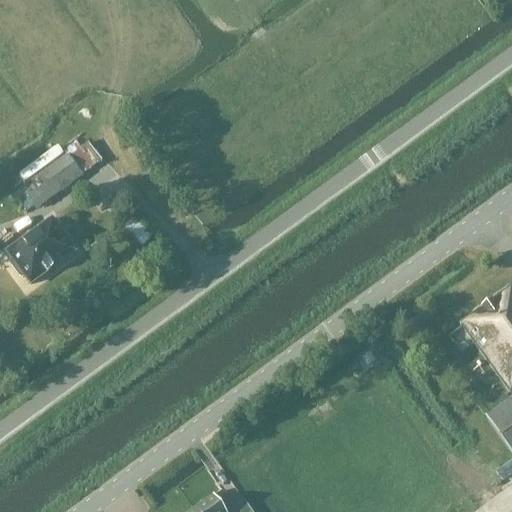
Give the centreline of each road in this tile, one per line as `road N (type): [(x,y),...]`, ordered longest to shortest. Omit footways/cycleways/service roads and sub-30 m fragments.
road 1 (unclassified): [(0,430),(511,55)]
road 2 (tertiary): [(84,511),(511,198)]
